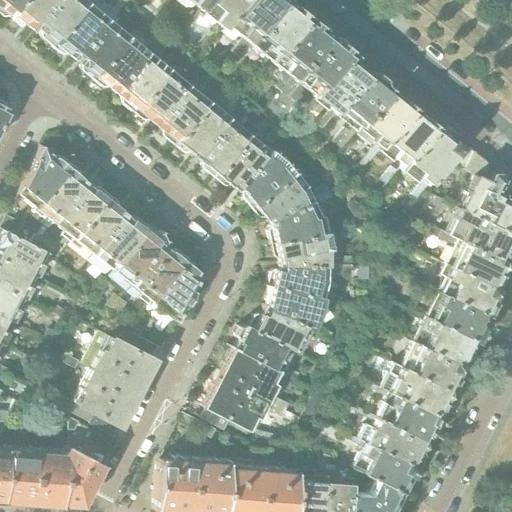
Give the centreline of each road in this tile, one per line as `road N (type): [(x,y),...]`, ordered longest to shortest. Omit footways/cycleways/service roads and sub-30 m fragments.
road 1 (residential): [(37,91),(223,239),(228,257),(99,511)]
road 2 (tertiary): [(348,0),(511,133)]
road 3 (residential): [(511,354),(431,511)]
